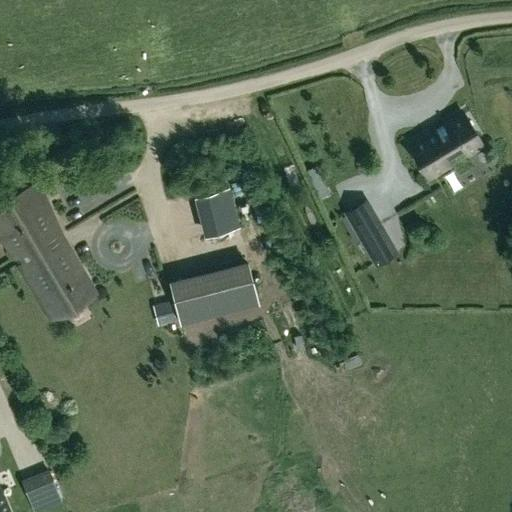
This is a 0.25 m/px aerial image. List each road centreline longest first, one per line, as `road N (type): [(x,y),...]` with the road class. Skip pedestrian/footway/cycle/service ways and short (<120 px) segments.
road 1 (unclassified): [(511,16),(440,27),(253,84)]
road 2 (track): [(0,125),(253,84)]
